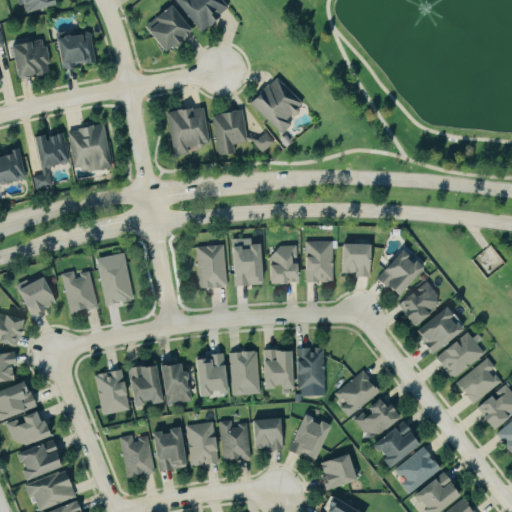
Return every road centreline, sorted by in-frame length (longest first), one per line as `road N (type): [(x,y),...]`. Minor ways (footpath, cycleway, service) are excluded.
road 1 (secondary): [(152,221),(324,211),(511,223)]
road 2 (residential): [(97,0),(115,37),(168,326)]
road 3 (residential): [(356,315),(168,326),(51,352)]
road 4 (secondary): [(511,190),(355,178),(219,187)]
road 5 (residential): [(511,511),(356,315)]
road 6 (residential): [(0,115),(218,72)]
road 7 (residential): [(51,352),(113,511)]
road 8 (residential): [(277,495),(240,490),(113,511)]
road 9 (secondary): [(147,196),(0,227)]
